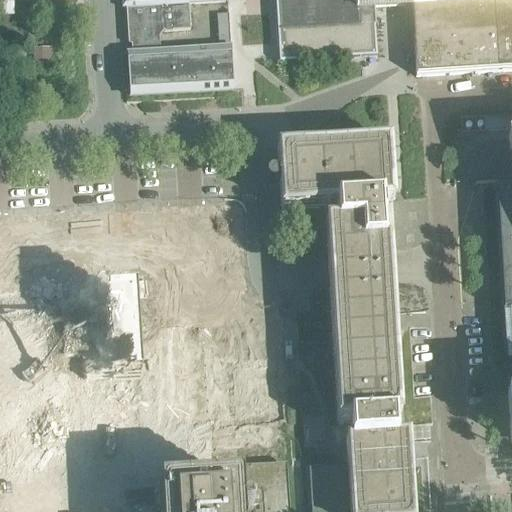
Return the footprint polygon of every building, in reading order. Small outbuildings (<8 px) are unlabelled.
[(125,10),(187,6),(226,3),(226,0),(121,0),(123,10),(125,10)] [(274,0),(278,65),(375,59),(371,0),(274,0)] [(412,8),(410,8),(415,78),(479,74),(511,72),(511,6),(509,7),(509,3),(507,3),(475,5),(412,9),(412,8)] [(130,48),(131,60),(159,58),(158,39),(162,34),(189,32),(187,6),(125,10),(127,36),(129,36),(133,40),(133,44),(130,48)] [(50,50),(32,50),(32,67),(50,67),(50,50)] [(230,54),(159,58),(131,60),(126,61),(128,97),(232,90),(230,54)] [(266,179),(264,182),(264,185),(266,188),(269,189),(272,189),(275,187),(277,187),(279,215),(312,213),(313,214),(313,215),(314,215),(315,215),(315,216),(316,216),(317,215),(318,215),(318,214),(319,214),(319,213),(319,212),(335,211),(335,215),(336,226),(323,226),(336,428),(338,427),(339,445),(322,446),(323,458),(340,457),(341,467),(305,469),(306,484),(307,511),(413,511),(408,438),(394,439),(393,424),(400,424),(387,223),(381,223),(380,209),(393,208),(389,143),(275,150),(276,178),(274,179),(272,177),(268,177),(266,179)] [(511,189),(494,190),(505,366),(511,365),(511,392),(506,393),(509,438),(509,444),(509,447),(511,446),(511,146),(505,147),(506,150),(505,151),(506,157),(509,166),(511,175),(511,189)]
